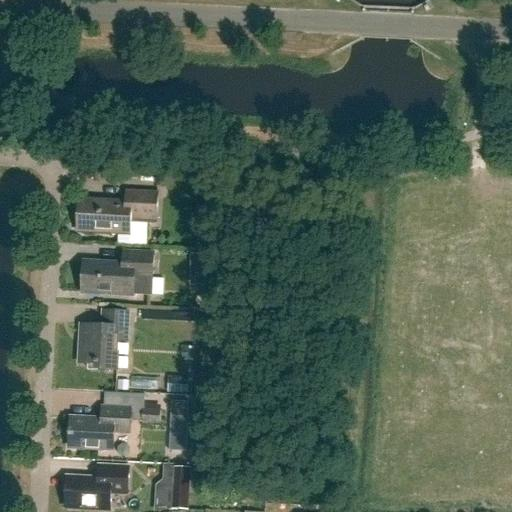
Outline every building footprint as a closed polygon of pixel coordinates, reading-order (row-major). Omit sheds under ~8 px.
[(157,224),(159,192),(126,191),(126,202),(80,199),(78,232),(130,235),(131,222),(157,224)] [(151,295),(153,254),(124,253),(123,265),(85,263),(83,292),(133,295),(133,294),(151,295)] [(191,266),(202,266),(207,266),(207,254),(203,254),(191,254),(191,266)] [(128,343),(129,313),(103,312),(103,326),(81,325),(79,364),(96,365),(96,369),(117,370),(119,342),(128,343)] [(172,379),(172,392),(186,393),(186,380),(172,379)] [(117,381),(117,392),(129,392),(129,381),(117,381)] [(172,403),(171,427),(188,428),(189,404),(172,403)] [(130,433),(131,409),(103,408),(102,420),(71,418),(70,448),(113,450),(114,432),(130,433)] [(160,425),(161,411),(143,410),(142,423),(160,425)] [(127,493),(129,468),(100,467),(99,479),(68,478),(66,508),(110,510),(111,493),(127,493)] [(189,510),(191,468),(173,467),(171,509),(189,510)]
